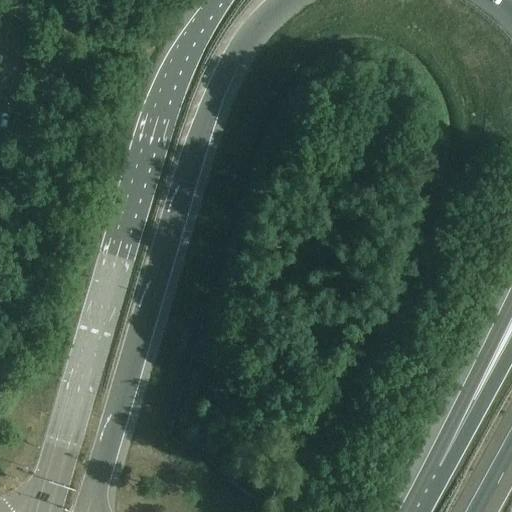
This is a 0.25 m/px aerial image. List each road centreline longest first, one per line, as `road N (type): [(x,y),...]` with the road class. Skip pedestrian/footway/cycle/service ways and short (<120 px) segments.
road 1 (motorway): [(92,511),(208,107),(234,53),(281,0)]
road 2 (motorway): [(219,0),(184,52),(153,139),(42,511)]
road 3 (motorway): [(511,306),(435,461),(420,511)]
road 4 (motorway): [(511,342),(422,511)]
